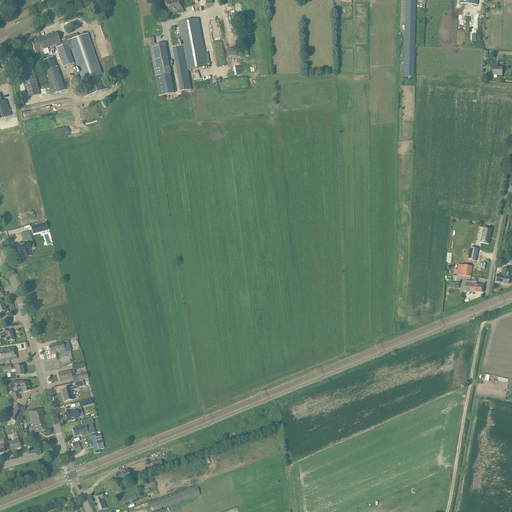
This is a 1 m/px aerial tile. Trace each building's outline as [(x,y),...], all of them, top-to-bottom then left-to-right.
[(183,9),(181,0),(175,0),(165,2),(166,7),(168,7),(169,12),(183,9)] [(214,3),(213,0),(193,0),(195,10),(209,8),(208,5),(214,3)] [(415,0),(404,0),(403,77),(414,77),(415,0)] [(178,23),(187,71),(207,67),(206,63),(205,53),(199,19),(178,23)] [(56,33),(31,42),(33,46),(35,52),(43,50),(49,48),(56,45),(64,67),(74,64),(69,50),(71,50),(77,66),(82,81),(81,81),(86,97),(108,89),(103,74),(102,74),(97,59),(89,38),(88,34),(78,37),(77,34),(66,37),(67,41),(66,41),(60,43),(56,33)] [(150,46),(156,77),(170,74),(165,43),(150,46)] [(42,60),(51,94),(63,91),(54,57),(42,60)] [(496,63),(490,63),(490,75),(502,75),(502,68),(496,68),(496,63)] [(20,67),(27,97),(39,94),(32,64),(20,67)] [(0,143),(5,169),(27,165),(23,144),(19,125),(0,129),(0,143)] [(46,223),(31,227),(33,234),(47,230),(46,223)] [(484,228),(480,242),(489,244),(492,229),(484,228)] [(465,236),(458,234),(456,243),(463,244),(465,236)] [(24,243),(17,245),(18,249),(20,253),(22,253),(23,258),(30,255),(29,250),(31,250),(30,249),(32,249),(33,249),(33,248),(35,248),(32,241),(28,242),(27,240),(31,239),(29,235),(22,238),(24,243)] [(471,247),(468,260),(476,261),(478,249),(471,247)] [(472,267),(458,265),(457,275),(471,277),(472,267)] [(497,275),(496,282),(508,284),(509,282),(509,281),(510,278),(508,278),(510,270),(503,268),(501,276),(497,275)] [(472,281),(465,281),(465,291),(481,292),(481,285),(471,284),(472,281)] [(0,335),(1,339),(0,339),(0,342),(1,344),(14,340),(12,332),(11,330),(5,332),(5,333),(0,334),(0,335)] [(71,350),(68,341),(49,346),(51,353),(64,349),(65,352),(71,350)] [(0,362),(12,360),(17,359),(14,347),(10,348),(0,349),(0,362)] [(15,368),(16,372),(10,373),(11,380),(18,379),(17,376),(24,375),(23,366),(15,368)] [(71,371),(70,371),(58,374),(60,381),(72,378),(72,379),(74,378),(73,375),(74,375),(75,374),(74,372),(73,371),(71,371)] [(88,379),(86,373),(77,375),(78,381),(88,379)] [(14,384),(10,385),(12,392),(11,393),(14,401),(20,399),(18,394),(23,393),(31,390),(28,382),(24,383),(23,381),(14,384)] [(70,387),(61,390),(64,402),(73,400),(71,391),(78,389),(78,388),(84,386),(83,381),(74,383),(75,387),(72,387),(70,388),(70,387)] [(91,399),(79,402),(80,407),(92,404),(91,399)] [(23,408),(17,404),(9,418),(16,422),(23,408)] [(73,411),(65,414),(67,421),(71,420),(71,421),(76,420),(75,418),(77,418),(79,417),(78,413),(82,412),(81,408),(79,409),(79,408),(73,409),(73,411)] [(33,423),(45,420),(42,409),(30,412),(33,423)] [(82,426),(72,429),(74,437),(80,435),(82,435),(82,436),(88,435),(86,430),(94,428),(92,423),(94,423),(92,418),(81,421),(82,426)] [(48,429),(45,420),(33,423),(34,426),(33,426),(35,433),(48,429)] [(20,448),(18,441),(21,440),(19,433),(17,429),(13,431),(14,434),(13,434),(15,442),(10,443),(12,450),(20,448)] [(73,443),(75,452),(81,450),(78,442),(73,443)] [(164,467),(161,460),(152,463),(154,470),(164,467)] [(130,478),(127,469),(123,470),(124,472),(115,475),(115,476),(114,476),(115,481),(117,480),(117,481),(126,478),(126,479),(130,478)] [(200,494),(197,487),(151,504),(154,511),(200,494)] [(107,508),(101,493),(92,497),(97,511),(107,508)] [(138,502),(136,495),(122,500),(125,507),(138,502)]
